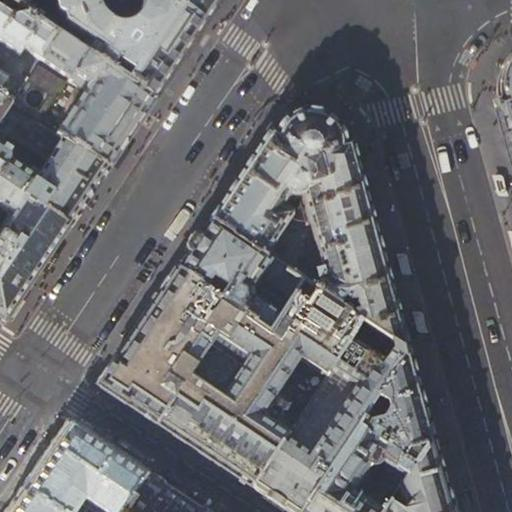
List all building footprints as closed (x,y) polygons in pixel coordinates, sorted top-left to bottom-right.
[(0,0),(0,98),(10,104),(56,36),(22,12),(4,0),(0,0)] [(178,64),(219,4),(221,0),(4,0),(22,12),(31,0),(57,0),(55,5),(57,13),(63,18),(64,24),(91,43),(84,54),(153,101),(178,64)] [(130,137),(153,101),(84,54),(56,36),(10,104),(107,170),(130,137)] [(511,60),(511,61),(505,68),(501,78),(499,86),(500,96),(501,103),(496,105),(511,164),(511,60)] [(0,181),(66,226),(68,228),(88,199),(107,170),(10,104),(0,98),(0,166),(3,169),(0,173),(0,181)] [(407,356),(409,356),(377,240),(351,145),(346,146),(344,136),(340,129),(334,121),(325,115),(315,112),(305,112),(292,115),(285,120),(278,128),(274,134),(270,132),(241,174),(209,223),(297,280),(299,276),(296,274),(297,272),(296,269),(291,266),(290,268),(268,253),(291,219),(290,215),(284,210),(284,208),(290,198),(296,198),(301,197),(315,243),(306,246),(305,248),(305,250),(309,264),(310,267),(313,269),(321,267),(325,280),(320,281),(314,292),(363,326),(407,356)] [(0,173),(3,169),(0,166),(0,319),(5,323),(37,274),(68,228),(66,226),(0,181),(0,173)] [(291,300),(301,284),(297,280),(209,223),(193,247),(176,272),(268,333),(279,318),(254,301),(252,290),(259,279),(291,300)] [(252,489),(363,326),(314,292),(301,284),(291,300),(279,318),(268,333),(176,272),(156,301),(118,359),(99,386),(128,405),(182,442),(228,473),(252,489)] [(300,511),(407,356),(363,326),(252,489),(273,502),(286,511),(300,511)] [(384,511),(389,504),(400,489),(428,446),(433,445),(431,435),(409,356),(407,356),(300,511),(384,511)] [(14,511),(125,511),(147,479),(107,452),(71,428),(37,479),(14,511)] [(451,511),(444,485),(433,445),(428,446),(400,489),(402,496),(398,498),(400,504),(404,504),(400,511),(389,504),(384,511),(451,511)] [(195,511),(181,502),(154,484),(147,479),(125,511),(195,511)]
